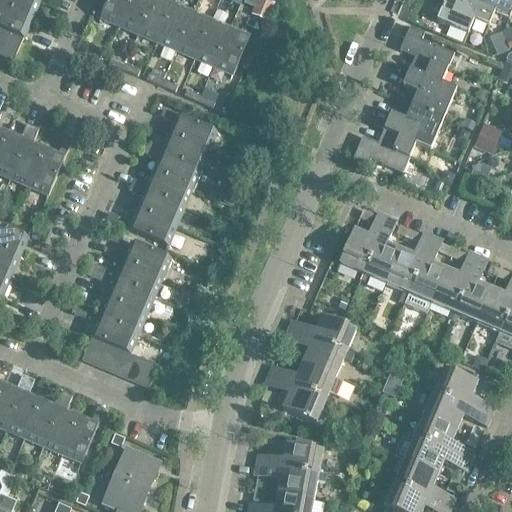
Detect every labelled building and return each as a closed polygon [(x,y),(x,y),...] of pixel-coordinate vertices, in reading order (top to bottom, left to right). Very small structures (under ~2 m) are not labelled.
[(39,2),(33,0),(0,0),(0,8),(31,21),(39,2)] [(130,0),(108,0),(100,20),(119,28),(130,0)] [(130,0),(119,28),(138,36),(153,0),(130,0)] [(153,0),(138,36),(157,44),(173,6),(157,0),(153,0)] [(259,0),(252,17),(266,23),(273,6),(259,0)] [(463,0),(445,0),(436,24),(467,37),(473,22),(457,15),(463,0)] [(463,0),(457,15),(473,22),(488,29),(494,14),(478,7),(480,0),(463,0)] [(480,0),(478,7),(494,14),(509,20),(511,12),(511,3),(503,0),(480,0)] [(157,44),(176,53),(192,15),(173,6),(157,44)] [(0,30),(1,31),(12,36),(23,41),(31,21),(0,8),(0,30)] [(417,13),(413,22),(422,26),(426,17),(417,13)] [(192,15),(176,53),(195,61),(211,23),(192,15)] [(57,32),(59,26),(44,20),(42,26),(57,32)] [(214,69),(230,31),(211,23),(195,61),(214,69)] [(42,26),(39,32),(54,38),(57,32),(42,26)] [(399,53),(414,59),(408,74),(424,81),(431,64),(447,71),(453,56),(421,43),(424,35),(409,29),(399,53)] [(0,58),(2,59),(12,36),(1,31),(0,32),(0,58)] [(214,69),(233,77),(249,39),(230,31),(214,69)] [(23,41),(12,36),(2,59),(13,64),(23,41)] [(501,37),(491,42),(498,58),(508,53),(508,52),(504,43),(501,37)] [(478,42),(474,51),(485,55),(482,44),(478,42)] [(99,63),(101,56),(87,50),(84,56),(99,63)] [(111,60),(108,67),(122,73),(125,66),(111,60)] [(401,89),(416,95),(434,102),(441,86),(447,71),(431,64),(424,81),(408,74),(401,89)] [(511,68),(505,65),(500,75),(511,79),(511,68)] [(137,79),(140,72),(125,66),(122,73),(137,79)] [(148,76),(145,83),(160,89),(163,82),(148,76)] [(174,95),(177,88),(163,82),(160,89),(174,95)] [(442,122),(455,92),(441,86),(434,102),(416,95),(410,109),(442,122)] [(479,91),(475,101),(484,105),(488,95),(479,91)] [(186,92),(183,99),(197,105),(200,98),(186,92)] [(197,105),(212,111),(215,105),(200,98),(197,105)] [(415,146),(429,153),(442,122),(410,109),(405,122),(422,130),(415,146)] [(163,112),(160,119),(175,125),(169,138),(207,154),(215,134),(163,112)] [(422,130),(405,122),(390,116),(384,131),(399,138),(392,154),(408,161),(415,146),(422,130)] [(465,121),(461,129),(470,133),(474,126),(465,121)] [(0,176),(10,181),(32,129),(26,126),(20,141),(7,135),(0,151),(0,176)] [(482,127),(473,150),(488,156),(497,133),(482,127)] [(28,189),(45,151),(32,146),(38,131),(32,129),(10,181),(28,189)] [(370,162),(402,176),(408,161),(392,154),(399,138),(384,131),(377,146),(362,139),(352,163),(367,169),(370,162)] [(461,132),(459,137),(461,142),(466,144),(470,135),(461,132)] [(164,150),(149,144),(147,150),(199,173),(207,154),(169,138),(164,150)] [(48,197),(71,145),(64,142),(57,157),(45,151),(28,189),(48,197)] [(144,156),(159,163),(153,175),(191,191),(199,173),(147,150),(144,156)] [(478,174),(474,182),(484,186),(487,178),(478,174)] [(148,188),(133,182),(131,188),(183,210),(191,191),(153,175),(148,188)] [(442,178),(439,184),(450,188),(454,178),(448,175),(442,178)] [(128,194),(143,200),(137,213),(175,229),(183,210),(131,188),(128,194)] [(114,226),(166,249),(175,229),(137,213),(132,225),(117,219),(114,226)] [(511,216),(505,214),(501,223),(511,227),(511,223),(511,216)] [(377,215),(367,239),(353,233),(339,266),(362,276),(387,219),(377,215)] [(399,253),(386,248),(397,223),(387,219),(362,276),(385,286),(399,253)] [(0,250),(19,259),(27,239),(0,227),(0,250)] [(118,246),(121,240),(106,234),(103,240),(118,246)] [(399,253),(385,286),(403,294),(399,303),(404,305),(408,296),(432,239),(423,235),(412,259),(399,253)] [(404,305),(426,315),(430,306),(445,273),(432,267),(442,243),(432,239),(408,296),(404,305)] [(170,261),(132,244),(124,263),(161,280),(170,261)] [(55,259),(58,253),(43,246),(40,253),(55,259)] [(0,273),(10,278),(19,259),(0,250),(0,273)] [(430,306),(454,316),(478,258),(468,254),(458,279),(445,273),(430,306)] [(478,258),(454,316),(476,325),(490,292),(477,287),(488,262),(478,258)] [(116,282),(153,298),(161,280),(124,263),(116,282)] [(105,278),(107,272),(92,266),(90,272),(105,278)] [(90,272),(87,278),(102,285),(105,278),(90,272)] [(0,296),(2,297),(10,278),(0,273),(0,296)] [(476,325),(498,335),(511,303),(511,277),(503,298),(490,292),(476,325)] [(26,285),(41,291),(44,285),(29,279),(26,285)] [(108,300),(146,317),(153,298),(116,282),(108,300)] [(39,297),(41,291),(26,285),(24,291),(39,297)] [(138,335),(146,317),(108,300),(100,319),(138,335)] [(74,309),(89,316),(91,310),(76,303),(74,309)] [(511,303),(498,335),(495,343),(511,350),(511,303)] [(86,322),(89,316),(74,309),(71,316),(86,322)] [(25,330),(28,323),(13,317),(10,323),(25,330)] [(113,349),(124,354),(129,356),(138,335),(100,319),(91,340),(102,345),(113,349)] [(291,323),(287,333),(345,357),(352,361),(353,357),(346,354),(355,334),(322,320),(316,334),(291,323)] [(287,333),(283,343),(307,353),(302,366),(335,380),(343,361),(350,365),(352,361),(345,357),(287,333)] [(81,363),(92,368),(102,345),(91,340),(81,363)] [(92,368),(103,372),(113,349),(102,345),(92,368)] [(103,372),(114,377),(124,354),(113,349),(103,372)] [(114,377),(125,382),(136,359),(129,356),(124,354),(114,377)] [(125,382),(136,387),(147,363),(136,359),(125,382)] [(474,359),(471,368),(481,372),(485,364),(474,359)] [(136,387),(147,391),(158,368),(147,363),(136,387)] [(325,402),(328,397),(334,399),(341,383),(335,380),(302,366),(296,379),(272,369),(268,378),(325,402)] [(443,372),(433,395),(490,420),(494,410),(491,409),(497,395),(489,391),(485,401),(472,396),(476,386),(443,372)] [(28,380),(22,377),(16,392),(3,387),(0,392),(0,430),(5,433),(28,380)] [(315,426),(325,402),(268,378),(264,388),(288,398),(282,412),(315,426)] [(28,397),(34,383),(28,380),(5,433),(24,441),(41,403),(28,397)] [(66,396),(59,394),(53,408),(41,403),(24,441),(43,449),(66,396)] [(490,420),(433,395),(423,418),(456,432),(461,419),(486,430),(490,420)] [(65,413),(72,399),(66,396),(43,449),(62,457),(78,419),(65,413)] [(62,457),(81,465),(104,413),(97,410),(91,424),(78,419),(62,457)] [(407,433),(406,437),(413,440),(471,465),(475,456),(450,445),(456,432),(423,418),(415,437),(407,433)] [(473,428),(469,437),(478,441),(482,431),(473,428)] [(272,446),(273,437),(265,436),(263,444),(272,446)] [(124,441),(114,437),(110,446),(120,450),(124,441)] [(400,442),(393,458),(404,463),(437,477),(442,465),(466,475),(471,465),(413,440),(406,437),(403,443),(400,442)] [(469,437),(465,447),(474,450),(478,441),(469,437)] [(257,458),(255,467),(317,479),(325,481),(326,477),(318,475),(322,454),(286,448),(283,463),(257,458)] [(114,480),(147,493),(159,467),(126,452),(114,480)] [(388,480),(387,483),(394,486),(451,511),(455,501),(431,491),(437,477),(404,463),(395,483),(388,480)] [(255,467),(253,478),(280,483),(277,497),(312,503),(316,483),(324,485),(325,481),(317,479),(255,467)] [(0,511),(1,511),(7,501),(16,480),(0,473),(0,486),(1,490),(0,493),(0,511)] [(454,474),(450,483),(458,486),(462,477),(454,474)] [(139,511),(147,493),(114,480),(102,507),(114,511),(139,511)] [(392,490),(384,510),(388,511),(421,511),(423,510),(426,511),(450,511),(451,511),(394,486),(387,483),(385,487),(392,490)] [(450,483),(446,492),(454,495),(458,486),(450,483)] [(92,498),(82,493),(78,503),(88,507),(92,498)] [(248,506),(247,511),(322,511),(324,505),(312,503),(277,497),(274,511),(248,506)] [(12,511),(16,504),(7,501),(1,511),(12,511)]
